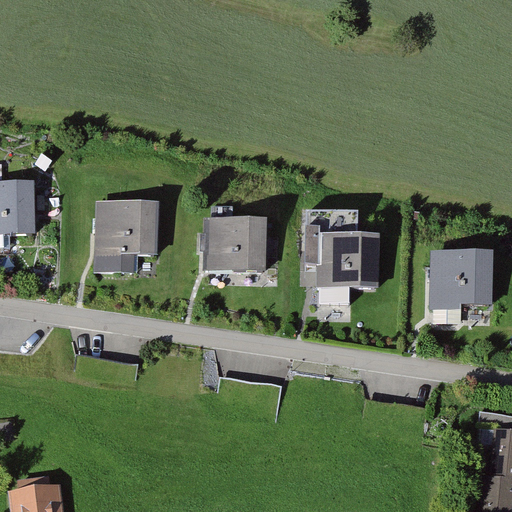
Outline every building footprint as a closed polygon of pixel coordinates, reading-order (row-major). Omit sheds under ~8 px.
[(31,192),(0,192),(0,245),(33,244),(31,192)] [(157,208),(98,207),(97,272),(138,273),(138,255),(157,255),(157,208)] [(358,215),(307,215),(306,266),(313,266),(320,266),(320,304),(350,304),(350,292),(379,292),(380,237),(358,237),(358,215)] [(266,223),(205,222),(205,271),(265,272),(266,223)] [(493,253),(433,253),(433,324),(461,324),(461,306),(493,306),(493,253)] [(108,363),(77,357),(71,389),(131,400),(137,368),(108,363)] [(249,387),(222,383),(217,416),(279,426),(285,393),(249,387)] [(401,408),(371,404),(367,436),(425,444),(429,412),(401,408)] [(511,511),(511,419),(484,416),(480,511),(511,511)] [(17,496),(10,497),(11,511),(62,511),(61,492),(51,493),(50,481),(16,488),(17,496)]
